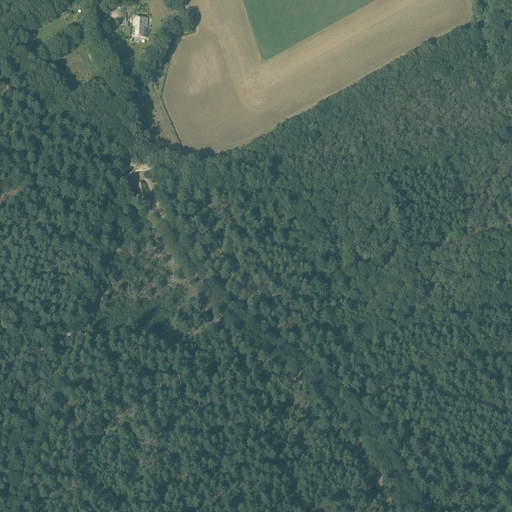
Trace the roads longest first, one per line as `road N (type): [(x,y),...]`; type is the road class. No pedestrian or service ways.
road 1 (track): [(511,228),(241,296),(200,334),(156,357),(91,331),(62,348)]
road 2 (track): [(413,511),(352,410),(227,313),(183,254),(138,170)]
road 3 (track): [(511,140),(267,197),(123,158)]
road 4 (track): [(123,158),(10,511)]
road 5 (track): [(123,158),(115,132),(118,88),(88,44),(112,9),(133,6)]
road 6 (track): [(123,158),(38,112),(0,57)]
